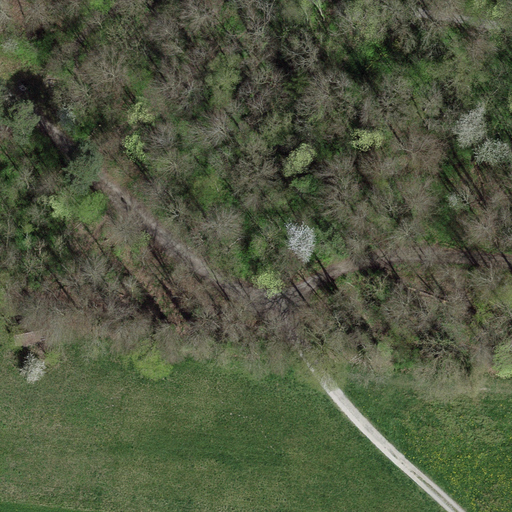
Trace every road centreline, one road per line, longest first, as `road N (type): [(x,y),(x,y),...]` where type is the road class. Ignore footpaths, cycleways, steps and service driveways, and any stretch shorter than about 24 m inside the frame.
road 1 (track): [(0,89),(227,265),(342,403),(456,511)]
road 2 (track): [(511,244),(315,243),(227,265)]
